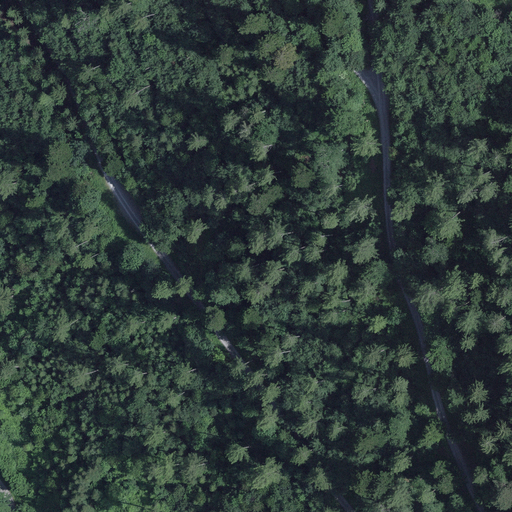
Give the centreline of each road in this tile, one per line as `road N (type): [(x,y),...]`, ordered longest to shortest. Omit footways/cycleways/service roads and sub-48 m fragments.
road 1 (track): [(22,0),(72,80),(120,193),(350,511)]
road 2 (track): [(486,511),(440,408),(393,245),(372,0)]
